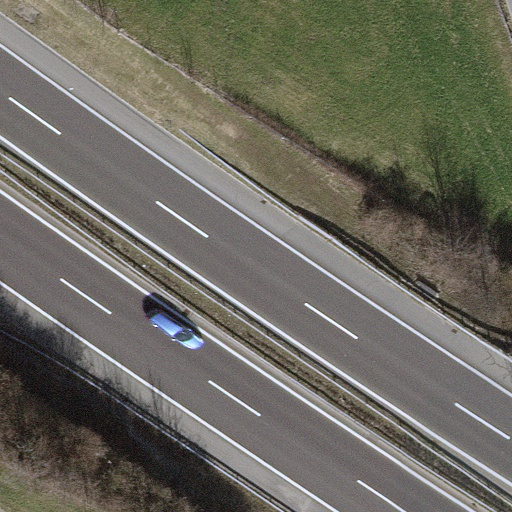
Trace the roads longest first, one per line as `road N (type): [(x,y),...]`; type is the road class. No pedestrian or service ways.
road 1 (motorway): [(511,439),(0,88)]
road 2 (motorway): [(0,238),(400,511)]
